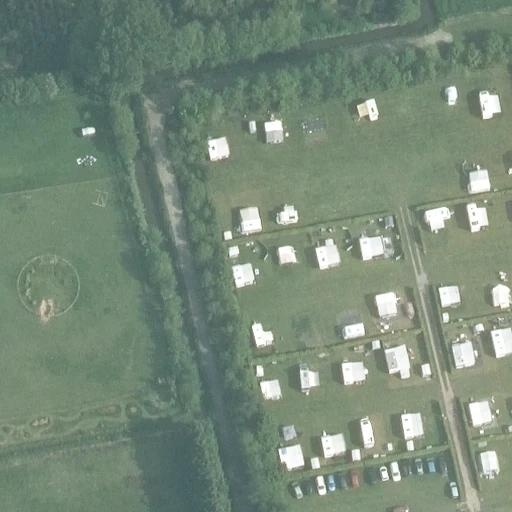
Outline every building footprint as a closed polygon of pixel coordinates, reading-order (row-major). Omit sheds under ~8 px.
[(349,123),(368,119),(363,100),(345,104),(349,123)] [(236,128),(213,130),(216,155),(239,152),(236,128)] [(230,211),(232,235),(253,233),(251,209),(230,211)] [(296,272),(292,254),(274,258),(277,276),(296,272)] [(239,287),(257,281),(251,264),(233,270),(239,287)] [(406,328),(405,308),(386,308),(386,329),(406,328)] [(345,337),(365,335),(363,313),(343,315),(345,337)] [(247,325),(251,345),(269,341),(265,321),(247,325)] [(453,344),(456,366),(475,365),(473,342),(453,344)] [(394,369),(417,365),(414,347),(390,352),(394,369)] [(282,380),(261,385),(265,403),(287,398),(282,380)] [(470,405),(474,427),(493,423),(489,401),(470,405)] [(426,414),(403,418),(408,447),(431,442),(426,414)] [(279,450),(284,470),(306,465),(301,445),(279,450)]
